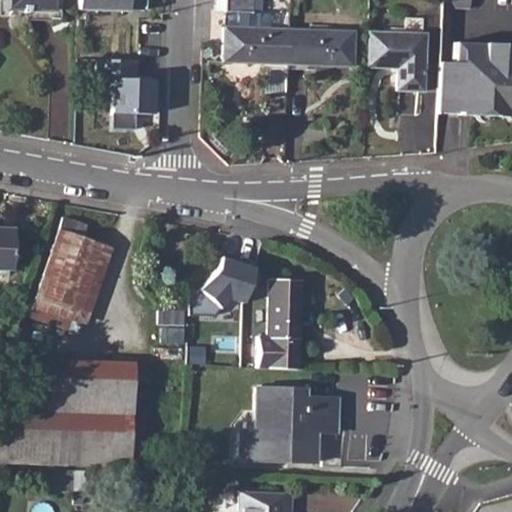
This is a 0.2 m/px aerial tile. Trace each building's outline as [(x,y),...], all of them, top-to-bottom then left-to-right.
[(0,0),(0,15),(24,16),(25,18),(53,18),(53,0),(0,0)] [(78,0),(78,10),(145,11),(144,0),(78,0)] [(223,61),(287,64),(289,29),(248,28),(249,13),(252,14),(252,0),(224,0),(224,12),(227,13),(226,27),(224,27),(223,61)] [(289,29),(287,64),(352,66),(352,31),(289,29)] [(367,32),(366,68),(396,68),(395,92),(422,92),(424,34),(367,32)] [(436,60),(435,106),(468,106),(468,115),(501,93),(511,85),(511,45),(451,44),(450,61),(436,60)] [(113,114),(153,113),(155,78),(134,78),(135,59),(97,57),(95,93),(112,94),(113,114)] [(511,85),(501,93),(468,115),(503,115),(503,109),(511,109),(511,85)] [(60,219),(27,316),(66,330),(70,320),(74,322),(99,247),(81,240),(85,228),(60,219)] [(0,230),(0,268),(9,269),(11,231),(0,230)] [(256,337),(257,366),(297,366),(298,283),(266,282),(265,337),(256,337)] [(25,413),(24,462),(126,466),(129,381),(129,362),(107,361),(107,381),(46,380),(45,414),(25,413)] [(238,432),(237,460),(314,462),(314,442),(302,441),(302,432),(335,432),(335,398),(304,397),(304,388),(252,388),(251,432),(238,432)] [(236,492),(236,511),(286,511),(287,493),(236,492)]
